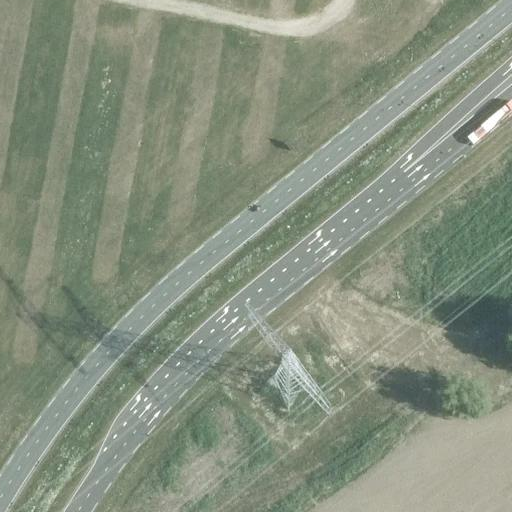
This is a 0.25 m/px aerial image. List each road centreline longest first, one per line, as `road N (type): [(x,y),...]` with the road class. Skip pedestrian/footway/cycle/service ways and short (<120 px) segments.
road 1 (secondary): [(511,6),(163,294),(81,381),(0,495)]
road 2 (secondary): [(78,511),(125,444),(216,343),(411,180)]
road 3 (secondary): [(411,180),(511,67)]
road 4 (secondary): [(411,180),(511,100)]
